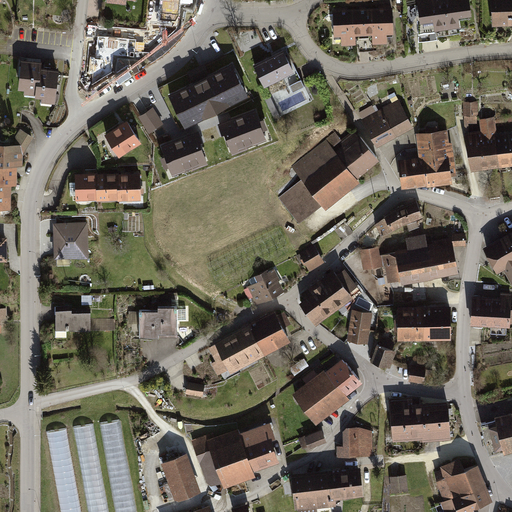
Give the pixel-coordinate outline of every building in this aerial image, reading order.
[(459,19),(473,17),(470,0),(417,0),(421,24),(434,22),(435,32),(460,28),(459,19)] [(511,0),(491,0),(493,27),(511,26),(511,0)] [(388,35),(394,35),(393,7),(333,10),(334,37),(341,37),(342,46),(356,45),(356,36),(372,36),(373,45),(388,44),(388,35)] [(266,87),(296,72),(284,50),(254,64),(266,87)] [(42,68),(43,62),(22,59),(18,90),(25,91),(24,94),(36,96),(38,80),(41,81),(42,68)] [(250,97),(233,62),(169,94),(187,129),(250,97)] [(42,102),(56,104),(60,70),(42,68),(41,81),(38,80),(36,96),(36,98),(42,99),(42,102)] [(302,80),(290,86),(293,93),(306,87),(302,80)] [(377,149),(415,128),(399,99),(379,110),(376,104),(359,113),(363,119),(361,120),(377,149)] [(478,116),(478,101),(464,101),(463,116),(464,116),(465,123),(469,123),(477,124),(477,116),(478,116)] [(164,123),(154,107),(139,116),(150,133),(164,123)] [(268,140),(257,109),(219,124),(224,137),(227,136),(234,155),(250,149),(249,147),(268,140)] [(471,172),(511,166),(511,131),(497,134),(495,117),(480,119),(481,130),(470,132),(466,133),(465,133),(471,172)] [(120,158),(142,143),(128,120),(105,135),(120,158)] [(427,187),(453,184),(452,177),(457,176),(453,143),(450,142),(448,129),(438,131),(437,126),(425,127),(426,132),(416,133),(419,157),(398,160),(402,190),(427,186),(427,187)] [(17,167),(23,167),(23,154),(34,137),(20,128),(16,136),(15,145),(0,144),(0,164),(3,164),(3,167),(17,167)] [(359,178),(381,160),(360,134),(358,136),(354,130),(342,139),(335,131),(291,167),(302,179),(278,198),(300,224),(323,205),(327,210),(362,182),(359,178)] [(204,142),(200,131),(162,145),(174,176),(193,169),(194,170),(210,164),(202,143),(204,142)] [(0,185),(11,186),(17,186),(17,167),(3,167),(3,164),(0,164),(0,185)] [(97,200),(96,174),(96,173),(75,173),(76,200),(97,200)] [(118,200),(117,174),(117,173),(96,174),(97,200),(97,201),(118,200)] [(118,201),(142,200),(141,173),(117,174),(118,200),(118,201)] [(0,209),(11,210),(11,186),(0,185),(0,209)] [(422,213),(416,197),(398,204),(383,212),(382,215),(374,222),(381,234),(391,227),(391,228),(403,221),(422,213)] [(55,260),(89,258),(88,230),(54,231),(55,260)] [(511,230),(483,247),(497,271),(503,268),(511,283),(511,230)] [(465,245),(465,231),(452,232),(453,245),(465,245)] [(407,246),(395,248),(395,250),(380,253),(378,245),(360,248),(363,268),(384,264),(387,280),(400,278),(401,282),(457,270),(453,245),(452,235),(432,238),(433,241),(427,242),(425,232),(405,236),(407,246)] [(326,262),(315,244),(296,255),(301,263),(303,262),(305,265),(307,264),(311,271),(326,262)] [(336,272),(332,267),(300,290),(303,295),(297,299),(315,323),(353,295),(349,290),(357,284),(344,267),(336,272)] [(255,305),(284,291),(279,280),(280,279),(275,268),(269,271),(268,269),(254,276),(257,282),(246,287),(255,305)] [(470,323),(509,325),(509,322),(511,322),(511,308),(510,308),(511,292),(501,291),(500,296),(472,294),(470,323)] [(397,338),(451,338),(450,304),(397,304),(397,338)] [(181,305),(181,320),(190,320),(191,305),(181,305)] [(141,337),(178,337),(178,307),(159,307),(159,311),(140,311),(140,312),(130,312),(130,324),(141,324),(141,337)] [(372,311),(352,308),(346,339),(367,343),(372,311)] [(67,332),(91,332),(91,330),(116,330),(116,319),(91,319),(91,313),(72,313),(72,310),(56,310),(56,337),(67,337),(67,332)] [(232,374),(292,342),(284,328),(278,316),(275,310),(249,324),(250,325),(208,347),(215,360),(211,363),(218,376),(230,370),(232,374)] [(285,311),(278,316),(284,328),(292,324),(285,311)] [(370,359),(390,366),(396,348),(392,347),(395,340),(382,336),(380,342),(376,341),(370,359)] [(345,393),(361,381),(344,358),(343,359),(341,356),(324,368),(323,367),(316,372),(314,368),(302,378),(304,381),(291,391),(315,422),(348,397),(345,393)] [(408,379),(423,382),(424,380),(432,381),(434,369),(426,368),(426,366),(411,363),(408,379)] [(205,385),(188,382),(186,394),(203,397),(205,385)] [(421,441),(451,438),(448,398),(413,401),(412,395),(389,396),(390,408),(389,408),(391,440),(421,438),(421,441)] [(511,449),(511,409),(494,414),(495,418),(481,421),(488,453),(503,449),(503,452),(511,449)] [(254,468),(280,460),(272,436),(276,434),(270,419),(240,429),(238,425),(216,434),(215,430),(192,438),(206,480),(211,484),(222,479),(224,485),(256,474),(254,468)] [(136,511),(120,420),(100,424),(116,511),(136,511)] [(109,511),(94,423),(74,427),(89,511),(109,511)] [(336,456),(372,455),(372,429),(358,425),(346,425),(342,429),(343,444),(336,444),(336,456)] [(81,511),(66,428),(46,432),(60,511),(81,511)] [(308,447),(326,439),(321,428),(298,437),(302,447),(307,445),(308,447)] [(175,498),(200,489),(187,451),(161,460),(175,498)] [(475,511),(472,506),(492,499),(477,462),(464,466),(459,456),(440,463),(441,469),(434,471),(435,479),(444,499),(440,501),(444,511),(475,511)] [(335,497),(362,494),(360,465),(290,471),(294,508),(297,508),(297,511),(317,511),(316,506),(336,505),(335,497)] [(406,473),(389,475),(391,491),(408,490),(406,473)] [(233,511),(250,511),(248,502),(232,506),(233,511)] [(213,511),(210,503),(184,511),(213,511)]
